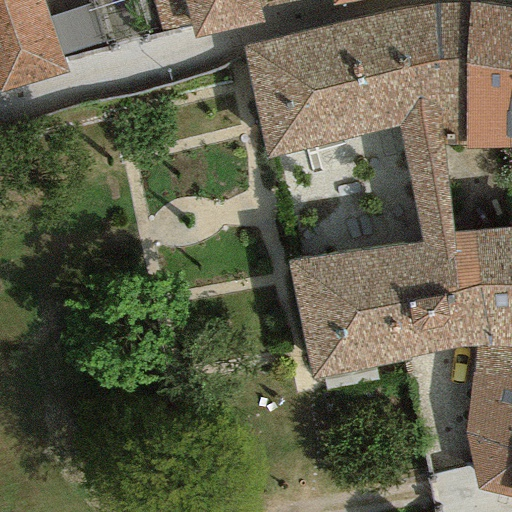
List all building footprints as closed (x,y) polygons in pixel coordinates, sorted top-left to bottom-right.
[(0,0),(0,92),(64,71),(42,0),(0,0)] [(70,44),(105,31),(93,0),(75,0),(56,7),(70,44)] [(151,0),(160,31),(187,25),(192,40),(262,21),(256,0),(151,0)] [(362,17),(241,46),(267,161),(396,127),(442,122),(442,144),(464,142),(468,4),(456,3),(429,5),(362,17)] [(511,9),(490,5),(468,4),(464,142),(465,151),(511,149),(511,9)] [(511,227),(488,231),(452,233),(442,144),(442,122),(396,127),(421,245),(286,260),(312,377),(421,358),(474,346),(475,371),(511,375),(511,227)] [(510,501),(511,490),(511,375),(475,371),(461,433),(475,488),(510,501)]
